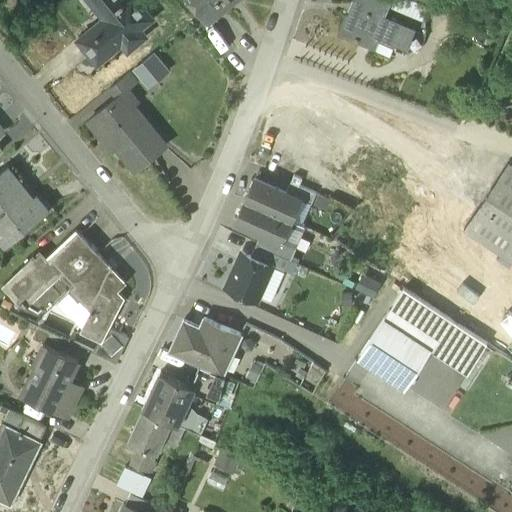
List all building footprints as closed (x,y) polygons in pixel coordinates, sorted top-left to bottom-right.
[(94,0),(106,14),(78,37),(98,60),(122,40),(128,47),(145,33),(139,26),(152,15),(139,0),(94,0)] [(232,0),(193,0),(209,19),(232,0)] [(387,0),(354,0),(349,13),(346,12),(340,29),(355,35),(354,37),(359,39),(359,37),(374,43),(381,26),(377,25),(383,12),(387,0)] [(381,26),(374,43),(403,54),(414,25),(383,12),(377,25),(381,26)] [(169,69),(153,50),(131,70),(147,88),(169,69)] [(138,100),(127,87),(89,119),(104,137),(109,133),(136,167),(164,144),(133,105),(138,100)] [(511,159),(509,157),(465,224),(464,225),(511,256),(511,159)] [(21,184),(7,166),(0,171),(0,238),(5,245),(49,210),(36,194),(26,202),(15,189),(21,184)] [(286,191),(255,177),(246,198),(291,218),(300,197),(286,191)] [(316,191),(291,180),(286,191),(300,197),(311,202),(316,191)] [(291,218),(246,198),(236,219),(262,230),(281,239),(291,218)] [(42,261),(34,268),(43,279),(49,284),(61,272),(73,284),(70,287),(70,288),(86,274),(72,259),(90,243),(77,229),(42,261)] [(281,239),(262,230),(257,242),(290,256),(295,245),(281,239)] [(290,256),(257,242),(251,254),(274,264),(273,265),(283,270),(290,256)] [(126,281),(90,243),(72,259),(86,274),(70,288),(90,309),(80,330),(100,338),(102,339),(109,325),(124,297),(117,289),(126,281)] [(251,254),(242,250),(226,285),(258,299),(273,265),(274,264),(251,254)] [(35,253),(3,283),(21,303),(26,305),(27,305),(28,303),(23,298),(43,279),(34,268),(42,261),(35,253)] [(487,342),(404,287),(385,316),(432,347),(468,370),(487,342)] [(432,347),(385,316),(358,356),(405,386),(432,347)] [(222,325),(205,317),(201,326),(184,319),(170,349),(201,363),(223,373),(241,333),(222,324),(222,325)] [(62,334),(39,323),(33,336),(46,342),(45,344),(49,345),(55,348),(62,334)] [(128,335),(109,325),(102,339),(100,338),(94,350),(115,360),(128,335)] [(55,348),(49,345),(36,371),(34,371),(23,394),(67,416),(77,395),(63,388),(77,359),(55,348)] [(223,373),(201,363),(191,385),(194,386),(192,390),(215,399),(225,374),(223,373)] [(191,385),(160,371),(143,407),(171,420),(179,424),(192,390),(194,386),(191,385)] [(25,414),(11,407),(2,424),(12,428),(17,431),(25,414)] [(171,420),(143,407),(129,438),(139,442),(156,450),(157,450),(171,420)] [(48,425),(25,414),(17,431),(39,442),(48,425)] [(12,428),(3,447),(0,445),(0,495),(10,500),(39,442),(17,431),(12,428)] [(156,450),(139,442),(130,461),(147,468),(156,450)] [(218,458),(241,469),(246,459),(223,448),(218,458)] [(144,474),(125,465),(116,483),(135,492),(144,474)] [(147,511),(152,501),(131,491),(126,503),(147,511)] [(126,503),(124,503),(119,511),(174,511),(163,507),(160,511),(147,511),(126,503)]
